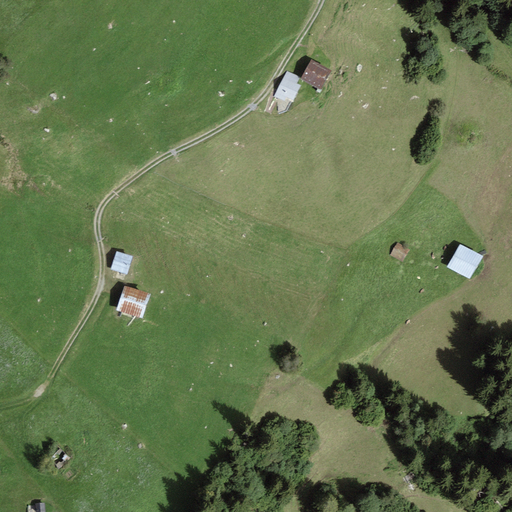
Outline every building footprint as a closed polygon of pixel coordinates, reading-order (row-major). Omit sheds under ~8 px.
[(332,71),(311,60),(301,79),(321,90),(332,71)] [(287,72),(274,96),(291,105),(302,86),(296,83),(299,78),(287,72)] [(402,262),(408,250),(397,244),(391,255),(402,262)] [(483,258),(460,245),(448,266),(471,279),(483,258)] [(126,274),(132,256),(118,252),(112,269),(126,274)] [(142,318),(150,293),(125,285),(117,310),(142,318)] [(44,511),(44,503),(36,503),(35,511),(44,511)]
